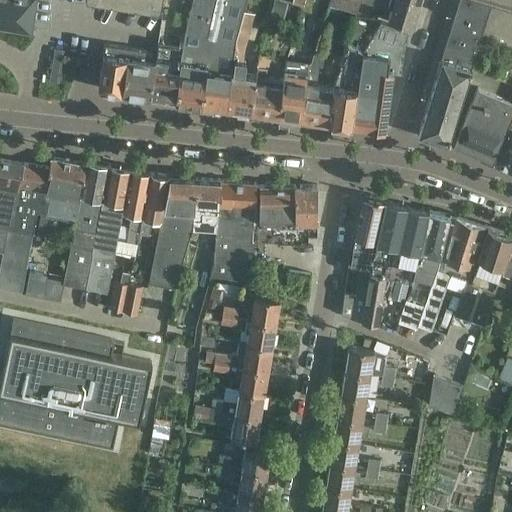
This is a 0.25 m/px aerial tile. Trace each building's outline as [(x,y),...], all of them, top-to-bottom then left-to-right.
[(0,0),(0,18),(29,23),(32,0),(0,0)] [(84,0),(159,12),(161,0),(84,0)] [(233,54),(236,33),(243,8),(245,0),(191,0),(184,32),(182,44),(178,70),(174,98),(202,102),(207,67),(229,70),(231,54),(233,54)] [(354,12),(358,0),(328,0),(327,4),(354,12)] [(411,25),(418,2),(412,0),(388,0),(387,5),(390,6),(387,17),(411,25)] [(448,142),(481,32),(490,2),(483,0),(457,0),(417,132),(448,142)] [(511,8),(490,2),(481,32),(511,44),(511,8)] [(243,59),(246,35),(253,11),(243,8),(236,33),(233,54),(237,54),(237,58),(235,58),(233,71),(231,71),(226,105),(238,107),(237,110),(247,112),(248,109),(250,109),(255,74),(244,72),(246,59),(243,59)] [(365,22),(355,19),(353,19),(348,36),(356,38),(365,22)] [(401,72),(407,29),(378,20),(361,50),(360,59),(350,123),(367,125),(367,128),(384,130),(392,71),(401,72)] [(166,60),(169,42),(157,41),(155,50),(154,59),(166,60)] [(350,123),(360,59),(361,50),(346,41),(333,83),(332,85),(327,120),(350,123)] [(123,91),(129,46),(104,42),(98,83),(101,88),(123,91)] [(178,70),(182,44),(169,42),(166,60),(154,59),(150,95),(174,98),(178,70)] [(295,61),(299,48),(290,45),(287,58),(295,61)] [(129,46),(123,91),(150,95),(154,59),(155,50),(129,46)] [(277,113),(283,78),(265,75),(269,53),(258,51),(255,74),(250,109),(260,110),(260,114),(270,115),(270,112),(277,113)] [(321,63),(323,53),(313,51),(310,62),(308,62),(305,82),(300,116),(327,120),(332,85),(316,83),(318,63),(321,63)] [(214,104),(226,105),(231,71),(229,70),(207,67),(202,102),(204,102),(204,105),(213,107),(214,104)] [(300,116),(305,82),(292,80),(294,70),(284,68),(283,78),(277,113),(288,114),(287,117),(297,119),(297,116),(300,116)] [(493,161),(511,112),(511,101),(476,86),(452,144),(493,161)] [(511,112),(493,161),(511,169),(511,112)] [(50,156),(48,165),(43,198),(48,199),(50,190),(70,194),(66,218),(74,220),(85,162),(50,156)] [(10,227),(22,162),(0,158),(0,225),(7,226),(10,227)] [(95,231),(108,163),(85,159),(85,162),(74,220),(73,226),(62,282),(85,286),(92,252),(91,251),(95,231)] [(43,198),(48,165),(23,163),(17,195),(16,194),(10,227),(32,231),(36,210),(45,212),(48,199),(43,198)] [(106,290),(122,209),(130,168),(108,163),(95,231),(91,251),(92,252),(85,286),(106,290)] [(136,241),(138,230),(149,171),(130,168),(122,209),(131,211),(126,239),(136,241)] [(160,213),(162,213),(169,174),(149,171),(138,230),(148,232),(151,217),(159,218),(160,213)] [(147,278),(176,285),(192,224),(196,176),(169,174),(162,213),(147,278)] [(220,180),(220,179),(220,178),(196,176),(192,224),(192,228),(216,229),(220,180)] [(254,259),(254,254),(255,216),(256,182),(220,180),(216,229),(214,250),(213,258),(209,273),(245,278),(246,258),(254,259)] [(293,240),(293,184),(272,184),(271,181),(265,182),(264,184),(259,184),(259,216),(255,216),(254,254),(263,254),(263,240),(293,240)] [(293,184),(293,240),(307,240),(307,230),(316,231),(317,184),(293,184)] [(360,319),(369,271),(384,198),(384,197),(361,193),(352,232),(347,263),(359,265),(357,283),(345,281),(340,312),(360,319)] [(384,198),(369,271),(386,274),(385,275),(389,276),(406,203),(384,198)] [(406,203),(389,276),(411,280),(412,277),(428,208),(406,203)] [(412,277),(430,281),(440,254),(449,212),(428,208),(412,277)] [(465,275),(482,223),(449,212),(440,254),(430,281),(421,309),(416,323),(430,327),(450,270),(465,275)] [(497,281),(511,237),(511,233),(482,223),(465,275),(452,312),(483,322),(497,281)] [(30,243),(32,231),(10,227),(7,226),(4,238),(30,243)] [(511,237),(497,281),(510,285),(511,280),(511,237)] [(2,250),(28,255),(30,243),(4,238),(2,250)] [(213,258),(214,250),(202,249),(196,272),(209,275),(209,273),(213,258)] [(0,261),(25,267),(28,255),(2,250),(0,260),(0,261)] [(0,273),(23,278),(25,267),(0,261),(0,273)] [(283,290),(307,294),(311,271),(287,268),(283,290)] [(377,322),(385,275),(386,274),(369,271),(360,319),(377,322)] [(0,285),(21,290),(23,278),(0,273),(0,285)] [(125,309),(131,282),(118,279),(112,307),(125,309)] [(391,298),(403,300),(407,282),(395,280),(391,298)] [(131,282),(125,309),(140,312),(146,285),(131,282)] [(198,316),(206,285),(194,282),(186,313),(198,316)] [(246,317),(275,322),(279,298),(254,294),(252,306),(248,305),(246,317)] [(223,313),(239,315),(240,306),(224,303),(223,313)] [(416,323),(421,309),(403,303),(395,327),(413,333),(416,323)] [(237,325),(239,315),(223,313),(221,323),(237,325)] [(13,317),(0,378),(0,420),(113,444),(119,413),(139,418),(151,360),(111,352),(114,338),(13,317)] [(246,340),(271,344),(275,322),(246,317),(245,328),(248,329),(246,340)] [(267,368),(271,345),(271,344),(246,340),(239,339),(237,352),(233,351),(231,362),(239,364),(267,368)] [(344,368),(369,372),(373,348),(348,344),(344,368)] [(229,362),(230,354),(206,350),(205,358),(214,360),(229,362)] [(508,380),(511,370),(511,358),(505,356),(498,376),(508,380)] [(229,372),(231,362),(229,362),(214,360),(212,369),(229,372)] [(239,388),(263,392),(267,368),(239,364),(237,375),(241,376),(239,388)] [(393,376),(394,366),(382,364),(381,374),(393,376)] [(365,395),(369,372),(344,368),(340,391),(365,395)] [(439,407),(449,379),(432,373),(427,403),(439,407)] [(391,386),(393,376),(381,374),(379,384),(391,386)] [(449,379),(439,407),(452,412),(462,383),(449,379)] [(238,388),(234,411),(259,415),(263,392),(239,388),(238,388)] [(361,418),(365,395),(340,391),(336,414),(361,418)] [(222,409),(223,400),(212,398),(210,407),(222,409)] [(220,418),(222,409),(210,407),(209,416),(220,418)] [(385,422),(387,412),(375,410),(373,420),(385,422)] [(259,415),(234,411),(230,435),(256,440),(259,415)] [(357,441),(361,418),(336,414),(332,437),(357,441)] [(383,432),(385,422),(373,420),(371,430),(383,432)] [(354,464),(357,441),(332,437),(328,460),(354,464)] [(241,468),(267,472),(271,448),(245,444),(241,468)] [(230,466),(232,456),(220,454),(218,464),(230,466)] [(377,468),(379,458),(367,456),(365,466),(377,468)] [(350,487),(354,464),(328,460),(324,483),(350,487)] [(228,476),(230,466),(218,464),(217,474),(228,476)] [(376,478),(377,468),(365,466),(364,476),(376,478)] [(263,495),(267,472),(241,468),(237,491),(263,495)] [(346,510),(350,487),(324,483),(321,506),(346,510)] [(259,511),(263,495),(237,491),(233,511),(259,511)] [(221,511),(222,511),(224,502),(212,500),(211,510),(221,511)] [(359,511),(369,511),(371,504),(359,502),(358,511),(359,511)]
